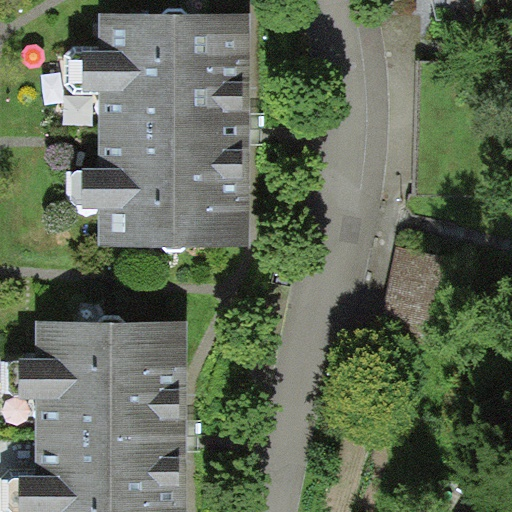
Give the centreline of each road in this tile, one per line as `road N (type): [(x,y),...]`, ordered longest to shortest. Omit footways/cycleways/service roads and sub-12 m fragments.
road 1 (residential): [(273,511),(343,203),(342,51),(331,0)]
road 2 (unknown): [(343,203),(445,245),(511,258)]
